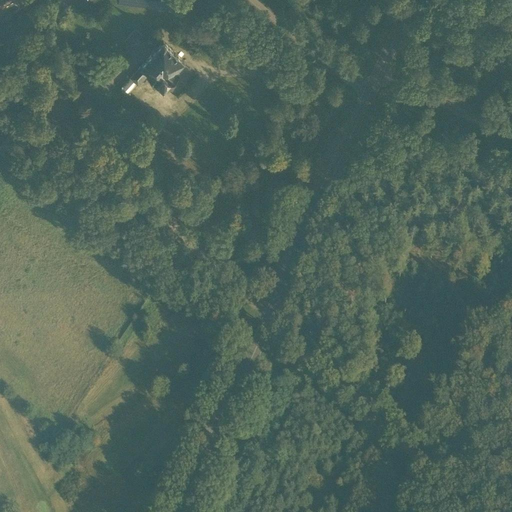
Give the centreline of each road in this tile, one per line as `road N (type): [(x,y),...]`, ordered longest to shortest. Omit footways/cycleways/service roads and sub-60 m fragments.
road 1 (secondary): [(182,511),(373,84)]
road 2 (track): [(472,511),(267,321)]
road 3 (unclassified): [(511,136),(400,85),(373,84)]
road 4 (residential): [(346,81),(252,0)]
